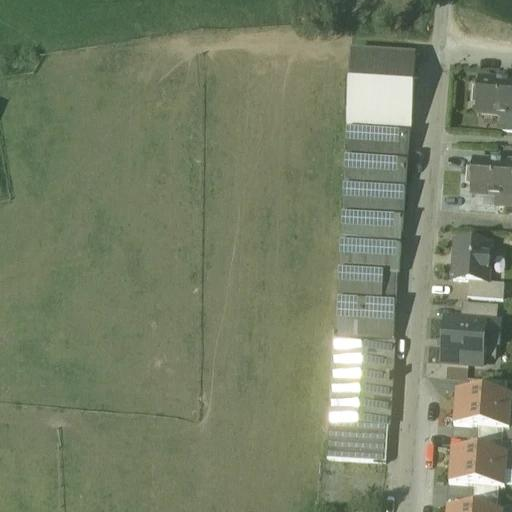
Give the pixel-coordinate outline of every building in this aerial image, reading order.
[(352,58),(335,341),(394,346),(398,278),(400,279),(410,136),(412,136),(416,62),(352,58)] [(511,86),(482,84),(481,94),(476,93),(474,110),(479,110),(479,119),(504,121),(502,134),(511,135),(511,86)] [(511,167),(477,164),(476,174),(470,174),(468,190),(474,191),(474,199),(496,201),(496,210),(511,211),(511,167)] [(492,248),(457,246),(454,285),(470,286),(489,287),(492,248)] [(489,287),(470,286),(469,302),(504,305),(506,289),(489,287)] [(499,310),(463,308),(462,324),(498,327),(499,310)] [(462,324),(447,323),(443,367),(483,370),(485,347),(499,348),(501,327),(462,324)] [(394,346),(335,341),(327,464),(386,467),(388,431),(389,431),(394,346)] [(484,385),(483,397),(507,399),(508,386),(484,385)] [(456,395),(455,412),(511,416),(511,405),(511,399),(507,399),(483,397),(456,395)] [(455,412),(453,429),(479,431),(510,433),(511,416),(455,412)] [(479,431),(479,443),(509,446),(510,433),(479,431)] [(479,443),(477,455),(508,458),(509,446),(479,443)] [(451,453),(450,470),(506,475),(508,458),(477,455),(451,453)] [(450,470),(448,488),(475,490),(505,492),(506,475),(450,470)] [(475,490),(474,502),(504,504),(505,492),(475,490)] [(474,502),(472,511),(503,511),(504,504),(474,502)]
